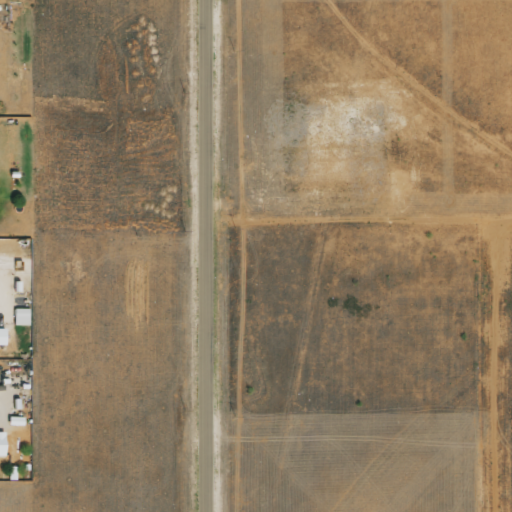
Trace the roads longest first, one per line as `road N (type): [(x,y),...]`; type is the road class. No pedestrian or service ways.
road 1 (residential): [(206,511),(203,0)]
road 2 (residential): [(205,223),(511,221)]
road 3 (residential): [(489,222),(488,511)]
